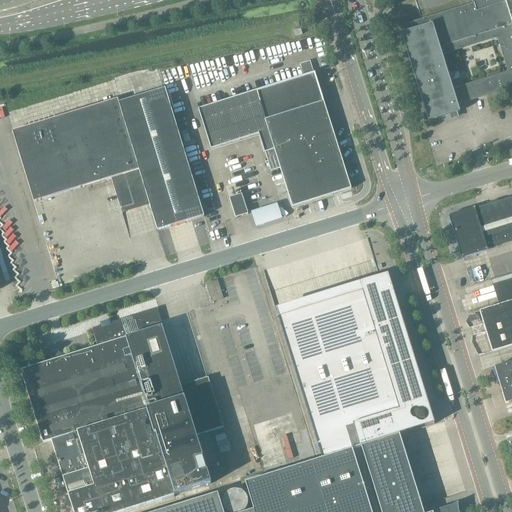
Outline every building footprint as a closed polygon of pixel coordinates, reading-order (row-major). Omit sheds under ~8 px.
[(471,4),(460,8),(410,23),(413,31),(417,45),(406,48),(427,115),(433,113),(434,114),(436,113),(449,109),(450,114),(455,112),(454,106),(458,104),(460,104),(511,87),(511,0),(505,0),(506,2),(486,9),(484,3),(486,2),(485,0),(472,0),(473,4),(471,4)] [(257,92),(199,110),(211,149),(259,134),(271,172),(281,169),(293,207),(351,189),(314,74),(310,61),(300,64),(304,77),(257,92)] [(139,170),(158,231),(204,217),(165,89),(119,104),(118,100),(13,132),(34,203),(139,170)] [(248,215),(244,200),(242,195),(230,199),(236,219),(248,215)] [(511,241),(511,198),(498,202),(498,201),(488,204),(489,205),(475,210),(474,208),(448,216),(462,259),(487,251),(487,249),(511,241)] [(277,203),(251,211),(256,226),(281,217),(277,203)] [(65,215),(66,220),(78,217),(77,212),(65,215)] [(459,511),(459,504),(458,503),(452,506),(433,511),(423,511),(421,506),(400,436),(399,436),(399,435),(434,424),(434,422),(433,423),(399,315),(393,294),(394,294),(388,275),(386,276),(387,280),(381,282),(278,314),(277,314),(322,460),(245,483),(254,511),(249,511),(223,511),(218,494),(170,510),(162,511),(459,511)] [(504,276),(492,279),(493,284),(505,281),(504,276)] [(224,296),(222,279),(210,280),(212,297),(224,296)] [(486,310),(479,312),(485,333),(492,353),(503,349),(511,346),(511,362),(507,364),(496,367),(496,368),(504,393),(502,393),(502,394),(502,395),(505,404),(511,401),(511,279),(504,282),(505,282),(511,302),(498,306),(486,310)] [(92,329),(98,347),(21,371),(43,443),(51,441),(73,511),(126,511),(175,497),(174,496),(211,484),(196,436),(224,427),(208,378),(181,387),(164,332),(157,309),(157,311),(111,325),(110,324),(102,326),(102,328),(93,331),(93,329),(92,329)] [(22,381),(15,383),(18,390),(24,388),(22,381)] [(220,436),(221,447),(230,446),(229,434),(220,436)] [(246,504),(245,502),(250,501),(245,483),(224,489),(229,508),(246,504)]
